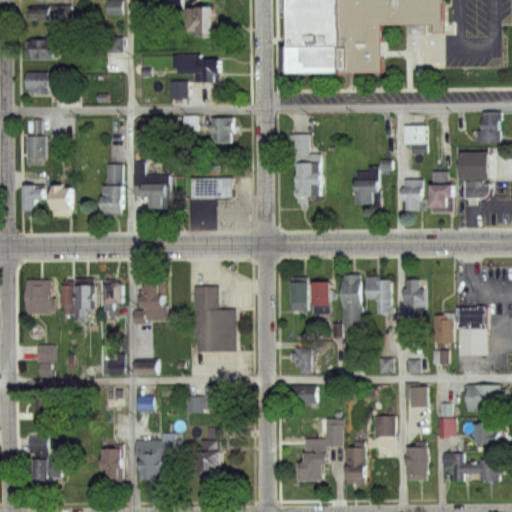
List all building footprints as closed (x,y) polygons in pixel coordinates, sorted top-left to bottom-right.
[(106,0),(123,0),(123,14),(107,15),(106,0)] [(385,70),(384,20),(433,19),(433,26),(444,26),(443,0),(285,0),(287,72),(385,70)] [(200,5),(216,5),(217,38),(198,38),(198,31),(188,31),(188,7),(199,7),(200,5)] [(28,6),(50,6),(50,20),(28,19),(28,6)] [(71,6),(50,6),(50,20),(71,20),(71,6)] [(108,37),(123,37),(123,51),(108,51),(108,37)] [(32,38),(53,39),(52,57),(32,56),(32,38)] [(175,54),(202,54),(202,59),(222,59),(222,82),(196,82),(196,73),(178,73),(178,67),(175,67),(175,54)] [(29,75),(57,75),(57,88),(49,89),(49,93),(36,93),(36,87),(29,87),(29,75)] [(213,118),(234,117),(235,131),(231,131),(231,141),(214,142),(213,118)] [(35,119),(43,119),(43,135),(46,135),(47,159),(28,159),(28,134),(35,134),(35,119)] [(27,120),(27,133),(41,133),(41,120),(27,120)] [(480,124),(499,123),(500,141),(480,141),(480,124)] [(406,124),(426,124),(426,154),(414,154),(414,144),(407,144),(406,124)] [(497,151),(466,151),(466,169),(497,169),(497,151)] [(300,162),(324,162),(323,197),(300,196),(300,162)] [(109,163),(122,163),(122,214),(103,214),(103,185),(109,185),(109,163)] [(433,170),(451,170),(452,208),(434,208),(433,170)] [(193,177),(233,177),(233,197),(193,197),(193,177)] [(406,179),(423,179),(422,197),(427,197),(427,210),(410,210),(410,200),(405,200),(406,179)] [(469,179),(483,179),(483,183),(493,184),(493,193),(486,198),(468,198),(469,179)] [(136,182),(169,182),(169,196),(163,196),(163,204),(149,204),(149,194),(136,194),(136,182)] [(53,184),(64,184),(64,188),(71,188),(71,210),(53,210),(53,184)] [(360,185),(380,185),(380,205),(360,205),(360,185)] [(24,186),(43,186),(44,199),(36,199),(37,212),(25,212),(24,186)] [(344,272),(362,272),(363,327),(344,327),(344,272)] [(368,275),(379,275),(379,279),(393,279),(394,315),(378,316),(378,298),(368,298),(368,275)] [(410,279),(427,278),(428,311),(419,311),(420,332),(409,332),(407,296),(411,294),(410,279)] [(28,279),(36,279),(36,285),(44,285),(44,279),(53,279),(53,297),(58,297),(58,310),(53,310),(53,312),(28,312),(28,279)] [(314,281),(331,280),(331,306),(315,307),(314,281)] [(292,281),(308,281),(308,303),(292,303),(292,281)] [(75,284),(95,284),(95,309),(85,309),(85,321),(76,321),(75,284)] [(115,284),(125,284),(125,304),(106,304),(106,286),(115,286),(115,284)] [(64,285),(74,285),(74,313),(64,314),(64,285)] [(147,285),(158,286),(158,295),(165,295),(164,303),(170,303),(169,321),(149,321),(149,325),(136,325),(136,312),(143,312),(143,301),(147,301),(147,285)] [(198,286),(219,286),(219,307),(236,307),(236,352),(198,352),(198,286)] [(488,308),(489,354),(465,355),(464,308),(488,308)] [(438,315),(455,315),(455,341),(439,342),(438,315)] [(343,365),(354,365),(354,342),(343,342),(343,365)] [(39,345),(55,345),(55,363),(39,363),(39,345)] [(296,346),(316,347),(315,373),(297,372),(298,363),(290,363),(290,354),(296,354),(296,346)] [(116,353),(126,353),(126,375),(109,375),(110,362),(116,362),(116,353)] [(137,363),(159,363),(159,376),(137,375),(137,363)] [(429,383),(407,383),(407,405),(429,405),(429,383)] [(208,385),(227,385),(227,409),(205,409),(205,412),(190,412),(190,397),(208,397),(208,385)] [(470,385),(505,385),(505,410),(470,411),(470,385)] [(291,387),(319,387),(319,402),(291,403),(291,387)] [(34,409),(50,409),(50,393),(33,394),(34,409)] [(141,396),(157,396),(157,411),(141,411),(141,396)] [(381,416),(396,416),(395,436),(380,435),(381,416)] [(439,417),(439,435),(456,435),(456,417),(439,417)] [(479,420),(500,421),(499,434),(504,434),(504,445),(479,444),(479,420)] [(327,422),(345,422),(345,444),(309,444),(309,430),(327,430),(327,422)] [(30,436),(47,436),(48,451),(30,452),(30,436)] [(186,439),(186,457),(163,457),(163,480),(142,480),(142,454),(137,454),(137,439),(186,439)] [(411,446),(430,446),(430,481),(411,481),(411,446)] [(349,447),(368,447),(368,483),(349,483),(349,447)] [(105,449),(123,448),(125,470),(121,470),(122,484),(110,485),(109,469),(104,470),(103,459),(106,460),(105,449)] [(306,452),(328,451),(329,464),(323,464),(323,477),(300,477),(300,462),(306,462),(306,452)] [(222,452),(200,452),(201,480),(222,479),(222,452)] [(448,453),(467,452),(468,461),(501,460),(502,484),(484,485),(483,474),(468,475),(468,483),(458,483),(457,467),(448,467),(448,453)] [(34,461),(50,461),(50,456),(62,456),(61,478),(50,477),(50,481),(34,481),(34,461)]
